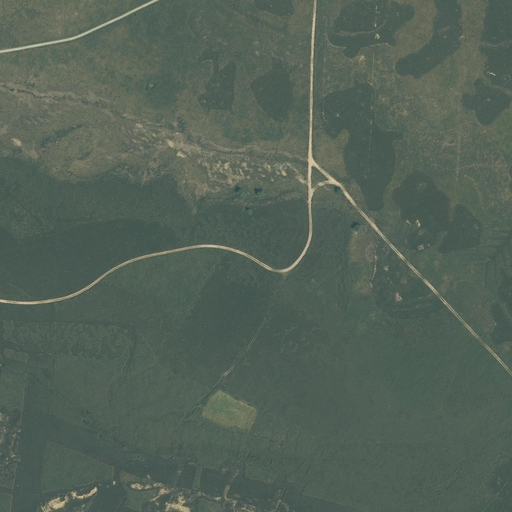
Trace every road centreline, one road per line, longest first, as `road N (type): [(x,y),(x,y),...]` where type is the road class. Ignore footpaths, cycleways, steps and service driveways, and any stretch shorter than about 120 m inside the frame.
road 1 (unknown): [(315,0),(311,233),(294,266),(271,270),(230,249),(198,247),(130,261),(56,300),(0,301)]
road 2 (track): [(309,159),(511,374)]
